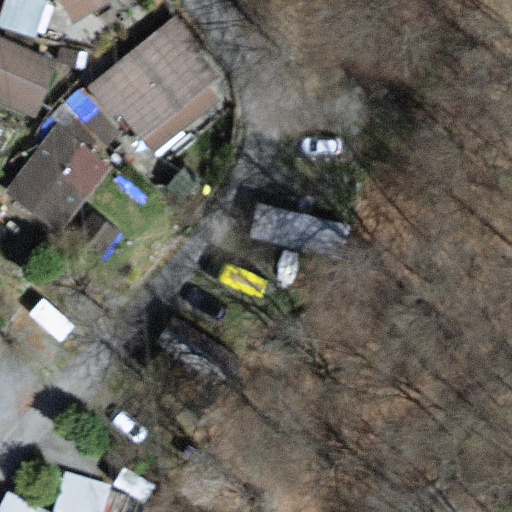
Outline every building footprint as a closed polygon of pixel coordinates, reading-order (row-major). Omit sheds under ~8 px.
[(44,0),(57,24),(114,0),(44,0)] [(169,34),(91,95),(134,165),(220,105),(169,34)] [(44,66),(0,44),(0,110),(28,123),(44,66)] [(54,128),(0,190),(0,206),(46,241),(112,176),(54,128)] [(0,486),(0,511),(73,511),(75,508),(90,511),(98,511),(109,473),(67,461),(57,496),(1,481),(0,486)]
